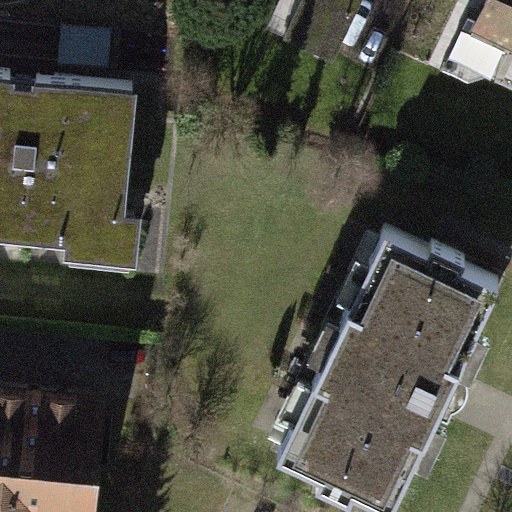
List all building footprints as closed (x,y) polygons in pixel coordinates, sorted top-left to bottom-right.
[(310,0),(298,29),(361,55),(384,0),(310,0)] [(511,0),(503,0),(488,32),(511,43),(511,0)] [(123,218),(134,96),(29,86),(28,92),(12,91),(12,85),(0,83),(0,246),(63,252),(62,263),(132,269),(137,220),(123,218)] [(383,221),(279,448),(341,477),(395,501),(448,385),(499,274),(445,249),(383,221)] [(112,511),(125,391),(0,378),(0,511),(112,511)]
